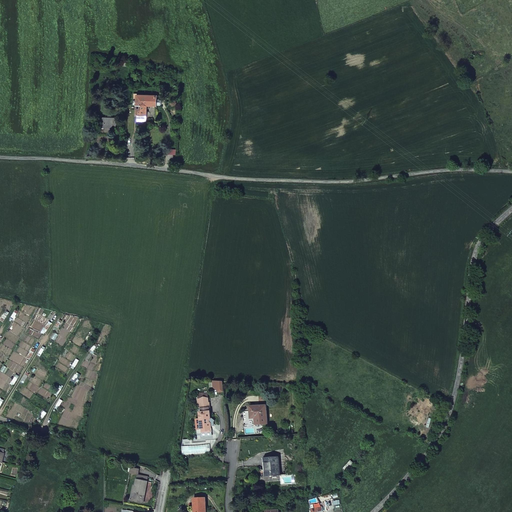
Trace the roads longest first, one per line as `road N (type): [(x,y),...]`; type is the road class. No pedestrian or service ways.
road 1 (unclassified): [(511,172),(304,181),(0,156)]
road 2 (unclassified): [(373,511),(429,451),(449,415),(476,250),(511,209)]
road 3 (track): [(0,418),(42,428),(87,352)]
